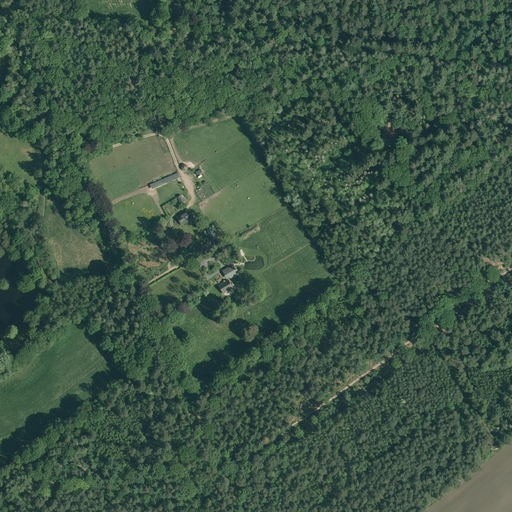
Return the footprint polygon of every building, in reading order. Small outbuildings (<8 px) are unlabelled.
[(390,130),(391,130),(390,137),(394,138),(396,129),(391,128),(391,129),(390,129),(391,123),(387,122),(385,131),(390,132),(390,130)] [(159,180),(161,185),(180,177),(178,173),(159,180)] [(177,197),(181,203),(186,200),(184,197),(182,197),(181,195),(177,197)] [(176,217),(181,225),(193,218),(188,210),(176,217)] [(206,230),(212,242),(216,240),(210,228),(206,230)] [(228,275),(230,279),(233,277),(232,275),(235,273),(231,266),(222,272),(225,276),(228,275)] [(218,285),(223,294),(233,288),(231,285),(232,285),(231,283),(230,283),(228,280),(218,285)] [(478,456),(481,459),(486,455),(483,451),(478,456)]
